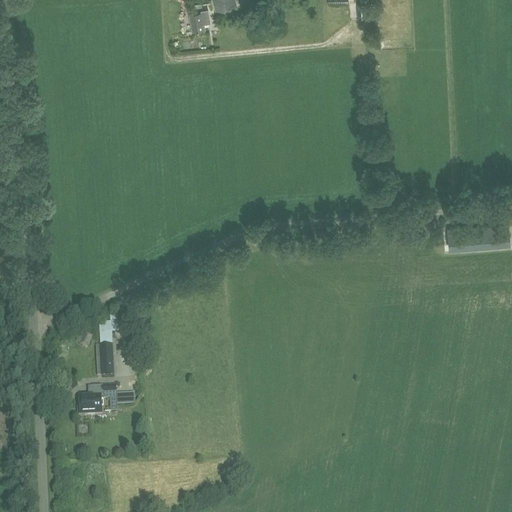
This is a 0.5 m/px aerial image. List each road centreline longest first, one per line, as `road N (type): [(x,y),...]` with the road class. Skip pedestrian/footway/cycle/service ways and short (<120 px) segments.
road 1 (unclassified): [(41,511),(6,0)]
road 2 (track): [(511,205),(249,232),(33,328)]
road 3 (track): [(164,0),(167,50),(176,58),(326,45),(351,27)]
